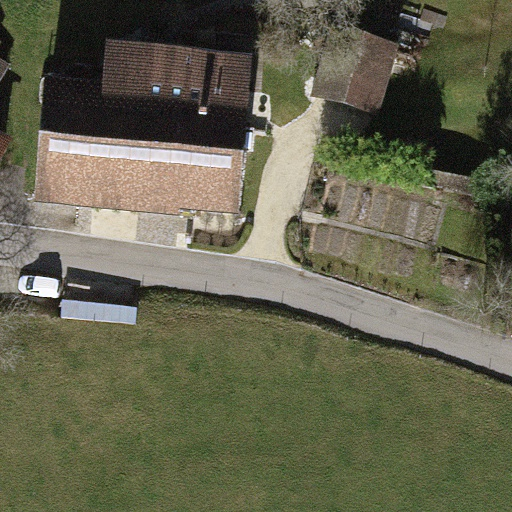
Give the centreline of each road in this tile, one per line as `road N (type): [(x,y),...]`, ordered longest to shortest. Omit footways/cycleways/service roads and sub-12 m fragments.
road 1 (residential): [(511,358),(258,282),(0,245)]
road 2 (track): [(0,20),(21,45),(26,77),(8,246)]
road 3 (track): [(258,282),(293,151),(340,105)]
